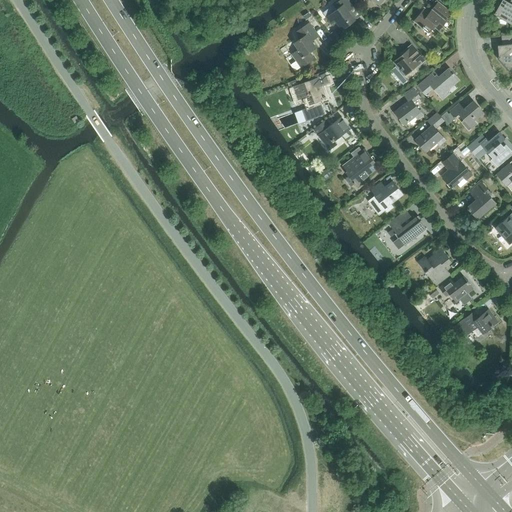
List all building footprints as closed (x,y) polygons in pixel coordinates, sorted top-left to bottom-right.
[(331,24),(335,21),(342,30),(355,20),(348,10),(353,7),(347,0),(339,0),(333,5),(337,9),(326,17),(331,24)] [(497,11),(495,14),(496,14),(496,18),(507,20),(511,23),(511,0),(510,0),(509,3),(503,0),(501,4),(498,3),(497,11)] [(429,12),(425,9),(424,9),(421,13),(420,12),(416,16),(417,17),(414,21),(423,29),(424,27),(429,31),(434,26),(438,30),(440,27),(447,19),(446,18),(450,12),(437,1),(429,12)] [(292,54),(301,67),(314,58),(309,52),(316,47),(312,41),(318,36),(309,23),(296,32),(300,38),(294,43),(298,50),(292,54)] [(498,58),(509,70),(511,67),(511,34),(501,36),(502,45),(498,45),(499,56),(500,56),(498,58)] [(425,60),(411,45),(403,52),(404,53),(395,60),(395,62),(395,63),(405,75),(414,67),(415,69),(425,60)] [(437,79),(432,74),(418,86),(425,94),(433,88),(443,99),(449,94),(446,90),(458,80),(454,74),(455,74),(450,68),(437,79)] [(298,99),(306,96),(308,104),(326,98),(321,85),(329,82),(325,71),(308,77),(309,81),(294,86),(298,99)] [(395,112),(404,124),(415,116),(418,119),(423,115),(413,102),(420,97),(413,88),(403,94),(409,102),(395,112)] [(464,109),(459,104),(450,111),(455,117),(459,114),(464,120),(462,122),(469,130),(477,124),(474,120),(483,113),(473,101),(464,109)] [(434,129),(444,121),(437,112),(427,120),(432,126),(416,140),(426,151),(437,142),(440,145),(444,141),(434,129)] [(335,141),(351,129),(341,117),(330,126),(325,120),(313,129),(329,150),(337,144),(335,141)] [(496,155),(502,162),(511,153),(511,151),(502,141),(505,138),(500,132),(489,142),(486,138),(485,139),(481,135),(467,147),(474,154),(483,146),(493,158),(496,155)] [(351,153),(354,157),(348,162),(352,168),(346,173),(357,187),(365,181),(363,179),(379,167),(365,149),(362,151),(359,147),(351,153)] [(443,162),(449,170),(442,176),(452,187),(464,177),(466,179),(472,174),(460,161),(459,161),(453,154),(443,162)] [(511,167),(509,164),(497,174),(507,185),(511,180),(511,167)] [(403,195),(392,181),(385,187),(381,182),(371,190),(375,195),(374,195),(375,196),(369,200),(379,214),(385,210),(387,212),(393,207),(391,204),(403,195)] [(477,199),(468,207),(478,218),(496,203),(489,196),(491,194),(481,182),(471,191),(477,199)] [(511,205),(509,207),(511,210),(511,213),(495,228),(500,234),(502,232),(511,243),(511,242),(511,205)] [(397,232),(400,236),(399,237),(405,245),(426,228),(420,220),(419,221),(416,217),(410,222),(407,219),(411,216),(406,209),(388,223),(396,233),(397,232)] [(450,274),(444,267),(451,261),(442,249),(428,260),(425,257),(418,262),(435,285),(450,274)] [(451,278),(439,288),(446,297),(450,294),(455,300),(459,298),(463,303),(470,297),(466,292),(472,288),(468,283),(469,282),(467,280),(467,281),(463,277),(455,283),(451,278)] [(472,330),(477,337),(487,329),(489,331),(494,327),(493,325),(498,321),(489,309),(478,317),(474,311),(454,327),(463,338),(472,330)]
